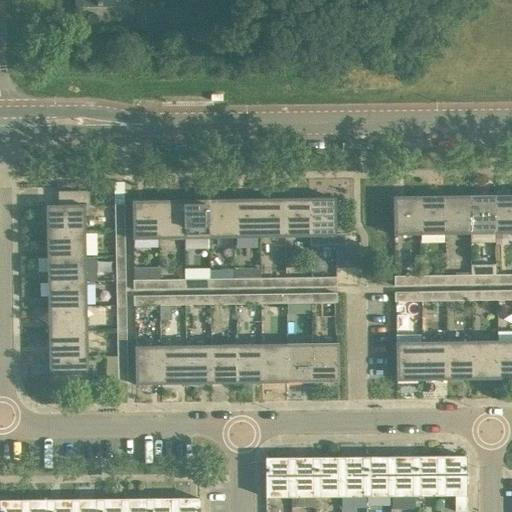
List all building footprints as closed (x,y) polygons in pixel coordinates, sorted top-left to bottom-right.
[(57,192),(58,206),(46,206),(46,231),(85,231),(85,217),(89,217),(89,206),(90,206),(89,192),(57,192)] [(511,234),(511,196),(493,197),(494,235),(511,234)] [(393,236),(418,236),(418,197),(393,198),(393,236)] [(418,197),(418,236),(444,236),(443,197),(418,197)] [(443,197),(444,236),(469,235),(468,197),(443,197)] [(494,235),(493,197),(468,197),(469,235),(494,235)] [(283,200),(284,238),(309,237),(309,199),(283,200)] [(335,235),(335,199),(309,199),(309,237),(309,245),(336,245),(336,268),(357,267),(357,243),(344,243),(344,235),(335,235)] [(233,201),(233,239),(258,238),(258,200),(233,201)] [(258,200),(258,238),(284,238),(283,200),(258,200)] [(158,202),(158,240),(183,240),(182,201),(158,202)] [(182,201),(183,240),(208,239),(208,201),(182,201)] [(208,201),(208,239),(233,239),(233,201),(208,201)] [(132,240),(158,240),(158,202),(132,202),(132,240)] [(122,205),(114,205),(114,231),(123,230),(122,205)] [(123,230),(114,231),(115,256),(123,256),(123,230)] [(85,231),(46,231),(47,257),(85,256),(85,231)] [(85,256),(47,257),(47,282),(86,281),(85,256)] [(123,256),(115,256),(115,281),(124,281),(123,256)] [(470,276),(470,285),(495,285),(495,275),(495,265),(479,265),(470,276)] [(161,277),(183,277),(183,268),(161,267),(161,277)] [(511,275),(495,275),(495,285),(511,284),(511,275)] [(394,277),(394,286),(419,286),(419,276),(394,277)] [(419,276),(419,286),(444,285),(444,276),(419,276)] [(444,276),(444,285),(470,285),(470,276),(444,276)] [(284,279),(284,288),(309,288),(309,278),(284,279)] [(335,278),(309,278),(309,288),(335,288),(335,278)] [(208,280),(208,289),(234,289),(233,279),(208,280)] [(233,279),(234,289),(259,289),(259,279),(233,279)] [(259,279),(259,289),(284,288),(284,279),(259,279)] [(133,291),(158,290),(158,280),(133,281),(133,291)] [(158,280),(158,290),(183,290),(183,280),(158,280)] [(183,280),(183,290),(208,289),(208,280),(183,280)] [(86,281),(47,282),(48,307),(86,306),(86,281)] [(124,281),(115,281),(116,306),(124,306),(124,281)] [(495,301),(495,291),(470,292),(470,301),(495,301)] [(511,300),(511,291),(495,291),(495,301),(511,300)] [(395,293),(395,302),(419,302),(419,292),(395,293)] [(445,302),(444,292),(419,292),(419,302),(445,302)] [(470,301),(470,292),(444,292),(445,302),(470,301)] [(337,303),(337,293),(309,294),(309,304),(337,303)] [(284,304),(284,294),(259,295),(259,304),(284,304)] [(309,304),(309,294),(284,294),(284,304),(309,304)] [(209,305),(209,295),(183,296),(184,305),(209,305)] [(234,305),(234,295),(209,295),(209,305),(234,305)] [(259,304),(259,295),(234,295),(234,305),(259,304)] [(133,296),(133,306),(158,306),(158,296),(133,296)] [(184,305),(183,296),(158,296),(158,306),(184,305)] [(86,306),(48,307),(48,332),(87,331),(86,306)] [(124,306),(116,306),(116,331),(125,331),(124,306)] [(87,331),(48,332),(49,357),(87,357),(87,331)] [(125,331),(116,331),(117,356),(125,356),(125,331)] [(511,380),(511,341),(497,342),(498,380),(511,380)] [(472,381),(472,342),(447,343),(447,381),(472,381)] [(498,380),(497,342),(472,342),(472,381),(498,380)] [(397,382),(422,381),(421,343),(396,343),(397,382)] [(447,381),(447,343),(421,343),(422,381),(447,381)] [(338,344),(312,345),(312,383),(338,382),(338,344)] [(262,383),(262,345),(236,346),(236,384),(262,383)] [(287,383),(287,345),(262,345),(262,383),(287,383)] [(312,383),(312,345),(287,345),(287,383),(312,383)] [(186,385),(186,346),(161,347),(161,385),(186,385)] [(212,384),(211,346),(186,346),(186,385),(212,384)] [(236,384),(236,346),(211,346),(212,384),(236,384)] [(135,386),(161,385),(161,347),(135,347),(135,386)] [(117,383),(126,383),(125,356),(117,356),(117,383)] [(88,383),(87,357),(49,357),(49,383),(88,383)] [(340,458),(340,497),(365,497),(364,457),(340,458)] [(364,457),(365,497),(390,497),(390,457),(364,457)] [(390,457),(390,497),(414,497),(414,457),(390,457)] [(414,457),(414,497),(440,496),(439,457),(414,457)] [(465,511),(465,457),(439,457),(440,496),(454,496),(454,511),(465,511)] [(266,498),(290,498),(290,458),(265,458),(266,498)] [(290,458),(290,498),(315,498),(314,458),(290,458)] [(314,458),(315,498),(340,497),(340,458),(314,458)] [(198,511),(199,499),(173,500),(173,511),(198,511)] [(98,511),(99,500),(75,501),(74,511),(98,511)] [(124,511),(124,500),(99,500),(98,511),(124,511)] [(148,511),(149,500),(124,500),(124,511),(148,511)] [(173,511),(173,500),(149,500),(148,511),(173,511)] [(0,511),(24,511),(24,501),(0,501),(0,511)] [(48,511),(49,501),(24,501),(24,511),(48,511)] [(74,511),(75,501),(49,501),(48,511),(74,511)]
